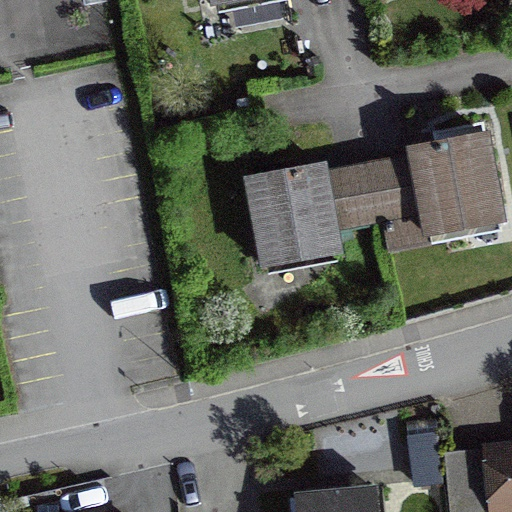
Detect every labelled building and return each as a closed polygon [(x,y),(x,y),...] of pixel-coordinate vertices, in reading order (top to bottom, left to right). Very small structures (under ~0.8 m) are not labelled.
[(206,0),(209,12),(217,11),(219,18),(231,15),(234,31),(283,22),(280,5),(289,3),(288,0),(206,0)] [(405,158),(399,159),(332,171),(328,171),(327,167),(243,182),(259,274),(343,259),(340,243),(354,240),(352,229),(382,224),(387,256),(469,241),(471,248),(504,242),(502,230),(506,229),(490,137),(486,137),(483,122),(433,131),(436,146),(404,152),(405,158)] [(444,486),(437,421),(405,425),(412,490),(444,486)] [(511,511),(511,442),(482,445),(483,451),(444,454),(449,511),(511,511)] [(380,511),(379,491),(293,498),(294,511),(380,511)]
